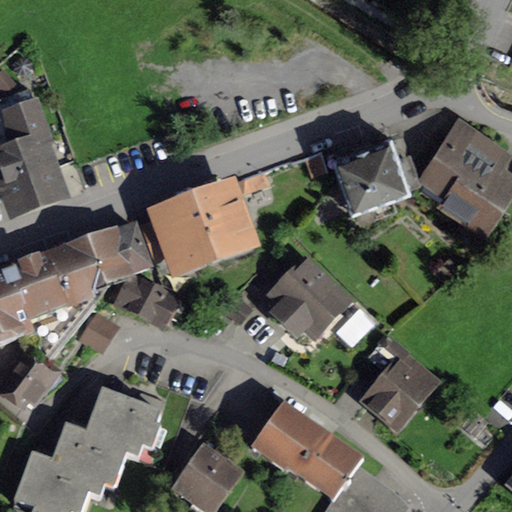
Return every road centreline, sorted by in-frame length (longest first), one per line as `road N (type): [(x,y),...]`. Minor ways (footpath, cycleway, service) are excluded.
road 1 (residential): [(452,511),(307,399),(216,350),(147,350),(39,418)]
road 2 (residential): [(0,248),(428,88)]
